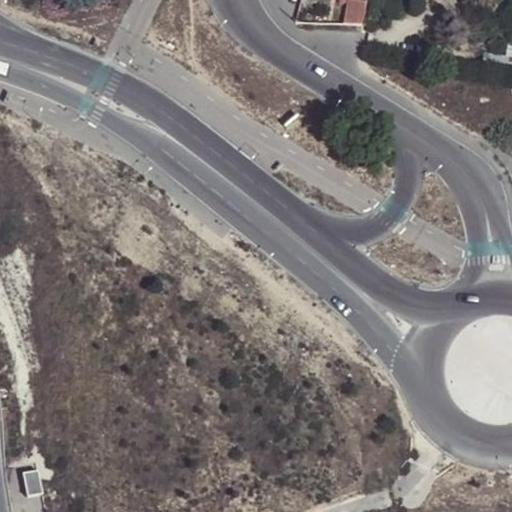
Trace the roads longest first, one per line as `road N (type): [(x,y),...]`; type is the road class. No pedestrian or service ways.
road 1 (primary): [(381,116),(405,148),(407,178),(391,217),(368,231),(340,231),(260,205)]
road 2 (residential): [(381,116),(458,168),(483,204),(495,294)]
road 3 (residential): [(237,0),(258,35),(381,116)]
road 4 (primary): [(0,69),(109,118),(158,128)]
road 5 (primary): [(158,128),(125,91),(24,48)]
road 6 (primary): [(260,205),(365,296)]
road 7 (primary): [(158,128),(260,205)]
road 8 (primary): [(422,386),(445,428),(488,448),(511,447)]
